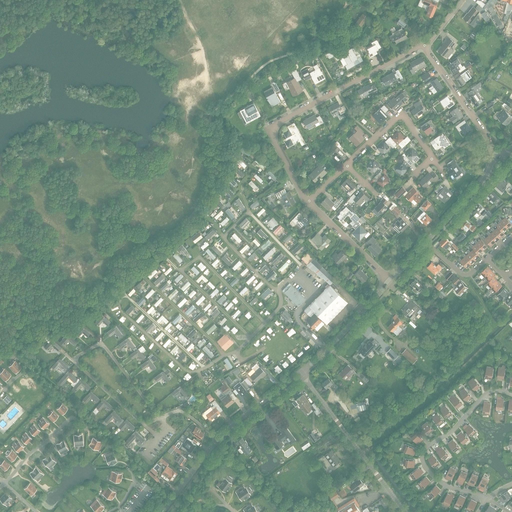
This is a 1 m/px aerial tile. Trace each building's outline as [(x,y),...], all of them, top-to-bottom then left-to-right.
[(422,0),(422,3),(430,6),(426,15),(431,17),(431,16),(432,16),(436,8),(435,8),(438,0),(422,0)] [(496,0),(489,0),(484,7),(485,8),(487,7),(490,11),(488,12),(490,15),(491,14),(493,18),(492,18),(494,22),(495,21),(497,25),(496,25),(498,29),(499,28),(500,29),(501,30),(503,29),(503,28),(504,27),(492,7),(498,1),(496,0)] [(511,0),(500,0),(500,2),(508,4),(508,6),(506,6),(504,13),(506,14),(505,15),(504,19),(503,22),(506,23),(511,12),(511,6),(511,0)] [(463,18),(470,24),(479,12),(473,7),(467,15),(466,15),(463,18)] [(354,26),(358,29),(367,17),(363,14),(354,26)] [(397,22),(405,28),(409,22),(402,16),(399,19),(400,19),(397,22)] [(403,30),(402,28),(392,33),(392,34),(389,36),(392,42),(395,40),(396,42),(400,40),(400,39),(402,38),(403,39),(407,37),(403,30)] [(438,51),(444,56),(455,43),(448,38),(443,45),(438,51)] [(367,48),(371,56),(377,53),(375,50),(381,47),(377,39),(371,43),(372,45),(367,48)] [(357,59),(352,62),(348,55),(343,57),(347,64),(345,66),(347,69),(359,63),(357,59)] [(424,68),(427,67),(421,57),(410,63),(411,66),(408,67),(413,75),(415,73),(414,71),(423,66),(424,68)] [(464,66),(460,68),(457,65),(460,63),(458,59),(448,65),(451,69),(450,69),(453,73),(458,70),(460,72),(466,68),(464,66)] [(308,71),(305,72),(302,74),(305,80),(311,77),(315,84),(325,79),(319,68),(310,73),(308,71)] [(491,76),(494,78),(501,70),(498,68),(491,76)] [(286,83),(293,96),(302,91),(297,81),(301,79),(296,69),(293,71),(294,73),(292,74),(295,78),(286,83)] [(400,79),(403,78),(398,69),(395,71),(396,73),(394,74),(393,72),(381,79),(385,85),(396,79),(399,77),(400,79)] [(457,79),(461,85),(471,78),(468,73),(469,72),(468,70),(460,75),(461,76),(457,79)] [(428,72),(421,77),(424,81),(431,77),(428,72)] [(432,77),(425,81),(425,82),(424,82),(426,85),(430,82),(432,86),(429,88),(430,91),(431,90),(434,94),(437,92),(443,88),(436,78),(434,80),(432,77)] [(271,83),(276,92),(279,90),(274,81),(271,83)] [(470,99),(476,106),(482,102),(479,97),(482,96),(478,91),(482,89),(478,83),(469,88),(471,91),(468,92),(472,98),(470,99)] [(374,84),(371,86),(370,84),(357,91),(361,97),(373,91),(374,92),(377,90),(374,84)] [(264,93),(272,107),(280,102),(273,88),(264,93)] [(252,94),(251,94),(253,92),(251,90),(246,94),(248,98),(250,97),(251,100),(255,98),(252,94)] [(396,110),(407,99),(401,93),(395,99),(394,98),(391,101),(389,100),(385,104),(390,109),(393,107),(396,110)] [(451,99),(450,100),(447,95),(440,100),(443,106),(446,104),(448,108),(454,104),(451,99)] [(410,111),(415,118),(426,110),(419,101),(414,105),(415,107),(410,111)] [(343,105),(340,107),(338,102),(328,108),(331,114),(338,110),(340,115),(346,111),(343,105)] [(239,111),(246,123),(260,116),(253,103),(239,111)] [(384,118),(387,116),(384,113),(388,109),(384,105),(372,116),(379,123),(384,118)] [(450,119),(453,123),(463,116),(457,107),(450,112),(453,117),(450,119)] [(506,125),(511,119),(511,117),(506,111),(504,113),(503,113),(501,115),(502,116),(499,118),(500,118),(499,119),(500,121),(501,120),(506,125)] [(319,115),(316,117),(314,115),(303,121),(307,128),(315,123),(317,126),(323,122),(319,115)] [(421,126),(427,135),(434,131),(431,127),(433,125),(430,120),(421,126)] [(466,122),(466,123),(464,120),(455,126),(459,131),(461,130),(465,135),(472,131),(466,122)] [(301,145),(305,143),(294,123),(287,126),(289,129),(282,132),(286,138),(283,140),(287,148),(299,141),(301,145)] [(349,138),(356,145),(364,138),(359,134),(362,132),(356,126),(354,128),(356,131),(349,138)] [(392,145),(394,147),(395,148),(396,147),(395,146),(396,145),(395,145),(397,143),(402,148),(410,140),(407,136),(403,139),(402,138),(404,137),(399,133),(398,134),(396,132),(392,136),(394,138),(390,142),(389,142),(392,145)] [(442,145),(444,148),(450,144),(444,136),(442,133),(435,138),(437,141),(432,145),(435,150),(442,145)] [(389,142),(390,142),(388,139),(384,143),(382,142),(377,146),(379,148),(377,149),(382,153),(383,152),(384,153),(389,149),(388,148),(390,145),(393,148),(394,147),(392,145),(389,142)] [(332,152),(340,160),(346,155),(339,148),(341,146),(337,141),(333,145),(336,148),(332,152)] [(408,163),(410,165),(412,163),(410,161),(411,160),(413,161),(417,157),(416,155),(417,154),(413,149),(411,151),(410,149),(405,154),(407,155),(405,157),(404,156),(402,158),(404,160),(407,163),(408,163)] [(247,165),(239,158),(235,163),(237,165),(239,163),(244,168),(247,165)] [(255,161),(262,168),(265,165),(257,158),(255,161)] [(460,177),(460,176),(459,174),(461,173),(455,163),(456,163),(454,159),(447,164),(449,167),(448,168),(449,170),(447,171),(450,175),(452,174),(454,177),(456,179),(457,179),(460,177)] [(321,175),(322,176),(327,172),(322,168),(325,165),(320,160),(316,164),(318,166),(309,175),(315,181),(321,175)] [(405,169),(410,165),(408,163),(407,163),(404,160),(403,161),(404,162),(401,165),(400,163),(395,168),(396,169),(395,170),(399,175),(401,173),(402,175),(407,171),(405,169)] [(379,172),(382,170),(381,169),(380,170),(377,167),(379,165),(374,161),(373,162),(372,161),(367,165),(369,167),(367,168),(372,173),(373,171),(376,175),(379,172)] [(234,171),(242,177),(244,175),(237,168),(234,171)] [(268,173),(275,179),(277,177),(270,170),(268,173)] [(380,173),(379,172),(376,175),(374,177),(378,181),(377,182),(381,187),(382,185),(384,187),(388,182),(387,181),(388,180),(384,175),(382,177),(379,174),(380,173)] [(435,181),(438,178),(434,173),(431,176),(429,174),(420,182),(424,187),(434,179),(435,181)] [(263,180),(256,174),(254,176),(261,183),(263,180)] [(495,182),(501,187),(506,182),(500,177),(495,182)] [(347,193),(350,196),(356,189),(353,187),(355,185),(348,178),(342,184),(349,191),(347,193)] [(258,188),(251,180),(248,183),(256,191),(258,188)] [(435,190),(438,193),(443,187),(440,184),(435,190)] [(436,196),(444,203),(453,193),(445,186),(436,196)] [(234,194),(226,187),(224,189),(229,194),(228,195),(230,196),(231,196),(232,197),(234,194)] [(418,194),(418,193),(413,187),(407,193),(402,188),(395,195),(398,198),(403,193),(410,201),(413,199),(417,202),(419,200),(421,199),(421,198),(422,197),(418,194)] [(289,192),(285,194),(283,190),(275,194),(278,198),(281,196),(287,206),(295,202),(289,192)] [(491,191),(490,193),(488,191),(484,195),(487,197),(486,198),(492,204),(498,197),(491,191)] [(366,202),(369,199),(361,192),(356,197),(353,194),(349,198),(350,198),(347,201),(350,205),(354,200),(360,206),(365,201),(366,202)] [(217,197),(214,200),(222,208),(224,205),(220,200),(219,198),(218,199),(217,197)] [(328,198),(328,199),(326,198),(321,203),(328,210),(332,205),(336,209),(340,205),(335,201),(333,203),(328,198)] [(375,208),(380,213),(387,206),(384,204),(387,201),(383,198),(380,201),(381,201),(375,208)] [(421,206),(425,210),(431,204),(427,199),(421,206)] [(210,213),(216,204),(213,202),(207,211),(210,213)] [(479,212),(483,216),(487,212),(477,203),(470,211),(476,217),(477,217),(479,215),(478,214),(479,212)] [(389,208),(397,216),(401,212),(392,204),(389,208)] [(350,229),(352,226),(358,221),(359,219),(352,211),(351,212),(346,207),(337,216),(340,219),(339,220),(343,224),(346,222),(343,220),(348,215),(350,218),(352,220),(347,226),(350,229)] [(233,216),(226,208),(224,210),(231,218),(233,216)] [(265,210),(263,208),(257,214),(259,216),(265,210)] [(216,219),(223,212),(221,210),(214,217),(216,219)] [(423,222),(426,225),(432,220),(423,211),(417,218),(422,223),(423,222)] [(304,213),(302,215),(299,213),(290,223),(293,226),(299,221),(304,226),(309,221),(305,217),(306,215),(304,213)] [(223,226),(229,219),(227,217),(220,223),(223,226)] [(274,226),(278,222),(277,222),(278,221),(276,219),(275,220),(273,217),(270,220),(271,222),(274,226)] [(501,221),(507,228),(511,224),(505,217),(502,220),(500,217),(498,219),(500,221),(501,221)] [(243,228),(250,222),(246,218),(239,224),(243,228)] [(402,231),(408,225),(402,219),(399,221),(398,220),(396,223),(397,224),(393,228),(398,233),(401,230),(402,231)] [(473,224),(472,226),(470,224),(465,219),(459,225),(465,231),(468,228),(468,229),(469,229),(470,228),(474,232),(477,228),(473,224)] [(358,221),(352,226),(355,229),(352,233),(359,240),(364,236),(366,238),(370,234),(368,231),(367,232),(359,225),(361,224),(358,221)] [(503,232),(507,228),(501,221),(500,221),(498,224),(495,222),(494,223),(496,226),(496,225),(498,227),(503,232)] [(275,234),(282,227),(280,225),(273,232),(275,234)] [(505,234),(503,232),(498,227),(495,230),(493,227),(491,229),(493,231),(500,238),(505,234)] [(257,232),(262,237),(263,236),(265,238),(267,236),(260,229),(257,232)] [(207,240),(215,232),(213,230),(205,237),(207,240)] [(496,242),(500,238),(493,231),(490,234),(488,231),(486,233),(489,235),(496,242)] [(457,238),(460,242),(466,236),(463,232),(457,238)] [(324,235),(322,238),(317,233),(311,240),(321,250),(330,241),(324,235)] [(286,243),(292,237),(290,234),(283,240),(286,243)] [(491,246),(496,242),(489,235),(486,238),(484,235),(482,237),(484,240),(485,239),(491,246)] [(367,248),(375,256),(381,250),(373,242),(375,240),(372,237),(367,242),(370,245),(367,248)] [(439,242),(449,252),(452,250),(448,246),(450,245),(448,243),(450,241),(445,237),(439,242)] [(476,243),(483,250),(487,246),(481,239),(477,242),(475,240),(474,241),(476,244),(476,243)] [(270,242),(268,240),(261,246),(264,249),(268,244),(269,245),(270,244),(269,244),(270,242)] [(300,243),(291,251),(294,254),(302,246),(300,243)] [(478,254),(483,250),(476,243),(476,244),(473,246),(471,243),(469,245),(472,248),(472,247),(473,249),(474,249),(478,254)] [(188,252),(182,244),(176,249),(179,252),(181,250),(185,254),(188,252)] [(211,247),(219,255),(222,252),(214,245),(211,247)] [(215,256),(209,249),(206,252),(213,259),(215,256)] [(266,260),(274,251),(272,249),(263,257),(266,260)] [(480,256),(478,254),(474,249),(473,249),(470,252),(468,249),(466,251),(468,253),(469,253),(476,260),(480,256)] [(335,264),(338,266),(343,262),(342,261),(347,257),(341,251),(333,259),(337,262),(335,264)] [(250,261),(257,255),(254,252),(248,258),(250,261)] [(182,260),(175,253),(173,255),(180,263),(182,260)] [(221,258),(229,265),(231,263),(225,257),(228,255),(226,253),(224,256),(224,255),(221,258)] [(471,264),(476,260),(469,253),(468,253),(466,256),(464,253),(462,255),(464,257),(465,257),(471,264)] [(273,265),(281,257),(279,255),(271,263),(273,265)] [(467,268),(471,264),(465,257),(464,257),(461,260),(459,257),(457,259),(460,262),(460,261),(467,268)] [(330,285),(336,279),(314,258),(308,265),(322,279),(323,278),(330,285)] [(241,263),(239,260),(232,268),(235,270),(241,263)] [(281,271),(288,264),(286,262),(279,269),(281,271)] [(438,265),(437,266),(431,262),(427,267),(435,274),(438,270),(443,275),(445,273),(440,268),(441,267),(438,265)] [(266,269),(269,272),(272,269),(268,266),(268,267),(265,264),(259,271),(262,273),(266,269)] [(200,272),(192,265),(190,267),(198,275),(200,272)] [(484,278),(492,271),(487,266),(480,273),(480,272),(477,275),(479,277),(481,274),(484,277),(484,278)] [(155,269),(147,276),(150,278),(159,270),(156,268),(155,269)] [(222,276),(228,270),(226,268),(220,274),(222,276)] [(242,276),(248,270),(246,268),(240,274),(242,276)] [(354,274),(362,282),(368,277),(359,269),(354,274)] [(268,281),(276,274),(273,271),(266,278),(268,281)] [(454,275),(450,271),(445,277),(448,281),(454,275)] [(489,282),(494,277),(496,275),(492,271),(484,278),(484,277),(481,279),(483,281),(485,279),(488,282),(489,282)] [(161,275),(154,282),(156,285),(160,281),(161,281),(163,280),(162,279),(163,278),(165,276),(164,276),(165,275),(163,273),(161,275)] [(180,274),(174,280),(177,282),(183,276),(180,274)] [(248,284),(255,277),(253,275),(246,282),(248,284)] [(452,281),(456,285),(461,280),(457,276),(452,281)] [(490,288),(498,281),(494,277),(489,282),(488,282),(487,284),(486,283),(484,286),(485,288),(487,285),(490,288)] [(137,289),(145,282),(143,279),(135,287),(137,289)] [(167,282),(160,289),(162,291),(167,286),(168,287),(169,286),(168,285),(169,284),(170,284),(171,283),(171,282),(169,279),(167,281),(167,282)] [(309,315),(313,312),(314,311),(327,323),(348,302),(334,289),(340,283),(336,279),(330,285),(304,310),(309,315)] [(412,290),(417,294),(418,294),(419,293),(423,289),(421,287),(422,286),(415,279),(410,284),(414,288),(412,290)] [(188,281),(181,288),(184,291),(191,284),(188,281)] [(256,290),(263,283),(261,281),(254,287),(256,290)] [(490,288),(488,290),(489,292),(491,289),(495,293),(502,286),(498,281),(490,288)] [(283,290),(298,306),(306,299),(290,283),(283,290)] [(459,289),(462,292),(467,287),(464,284),(459,289)] [(242,295),(248,289),(245,286),(239,293),(242,295)] [(213,297),(219,291),(216,288),(210,294),(213,297)] [(507,298),(508,296),(506,294),(508,292),(504,288),(497,296),(501,300),(502,299),(504,301),(507,298)] [(148,298),(154,291),(152,289),(145,296),(148,298)] [(170,299),(178,291),(176,289),(168,297),(170,299)] [(203,295),(195,302),(198,305),(205,298),(203,295)] [(220,303),(226,297),(223,295),(218,301),(220,303)] [(156,306),(163,299),(161,297),(154,304),(156,306)] [(187,300),(179,307),(182,309),(186,305),(187,306),(189,304),(188,304),(189,303),(188,302),(189,300),(188,299),(187,300)] [(468,308),(470,311),(477,306),(475,304),(477,302),(475,299),(470,304),(471,305),(468,308)] [(415,311),(417,312),(420,309),(412,302),(407,307),(408,309),(404,313),(410,317),(415,311)] [(128,314),(134,307),(132,305),(125,312),(128,314)] [(195,305),(186,313),(188,315),(193,311),(194,312),(195,311),(194,310),(197,307),(195,305)] [(173,308),(171,306),(164,312),(166,314),(169,311),(170,312),(171,311),(170,310),(173,308)] [(217,309),(211,314),(214,318),(220,312),(217,309)] [(281,313),(287,319),(291,316),(285,309),(281,313)] [(203,314),(201,312),(193,319),(195,322),(203,314)] [(313,312),(309,315),(311,317),(307,321),(309,323),(307,325),(311,330),(313,328),(314,328),(322,320),(313,312)] [(175,324),(182,317),(179,314),(172,321),(175,324)] [(107,325),(110,322),(102,315),(94,323),(97,326),(102,321),(107,325)] [(400,324),(401,325),(403,322),(395,315),(393,318),(395,320),(388,327),(389,327),(393,331),(393,332),(393,331),(397,335),(402,329),(398,326),(400,324)] [(201,328),(210,320),(208,318),(199,326),(201,328)] [(208,334),(216,326),(214,324),(213,325),(206,332),(208,334)] [(90,334),(82,326),(81,327),(79,326),(77,328),(78,330),(74,334),(77,337),(82,332),(87,337),(90,334)] [(119,337),(122,334),(115,326),(107,333),(109,336),(115,331),(119,337)] [(190,338),(197,331),(194,328),(187,336),(190,338)] [(157,341),(164,334),(162,332),(155,339),(157,341)] [(73,344),(76,341),(68,334),(60,342),(63,345),(68,339),(73,344)] [(235,343),(226,335),(218,343),(227,351),(235,343)] [(131,349),(134,346),(128,338),(119,345),(121,348),(127,344),(131,349)] [(57,350),(60,347),(52,339),(44,348),(47,350),(52,345),(57,350)] [(165,347),(171,341),(169,339),(163,345),(165,347)] [(200,347),(206,341),(203,339),(197,345),(200,347)] [(375,347),(378,344),(374,339),(371,342),(369,341),(360,351),(361,352),(359,354),(363,358),(365,356),(368,353),(369,355),(372,353),(370,351),(375,346),(375,347)] [(398,355),(391,348),(386,353),(394,360),(398,355)] [(141,360),(145,357),(138,349),(129,355),(132,359),(137,354),(141,360)] [(401,354),(412,364),(417,360),(406,349),(401,354)] [(181,361),(186,355),(184,353),(178,359),(181,361)] [(65,370),(68,367),(59,359),(52,367),(55,370),(59,365),(65,370)] [(152,370),(156,368),(149,359),(140,366),(143,369),(148,365),(152,370)] [(217,368),(220,370),(227,363),(224,360),(217,368)] [(9,367),(15,373),(21,367),(15,361),(9,367)] [(250,376),(255,382),(265,373),(256,363),(251,368),(255,372),(250,376)] [(349,377),(350,378),(351,376),(350,375),(354,371),(347,365),(339,373),(346,380),(349,377)] [(0,373),(0,376),(5,381),(11,375),(4,369),(0,373)] [(74,387),(80,380),(78,378),(77,379),(68,371),(58,382),(61,385),(68,377),(73,381),(71,384),(74,387)] [(169,374),(166,376),(163,371),(154,378),(156,381),(162,377),(166,383),(169,380),(168,378),(170,376),(169,374)] [(356,374),(366,383),(368,380),(359,371),(356,374)] [(468,382),(475,390),(480,386),(473,378),(468,382)] [(80,380),(74,387),(77,390),(82,384),(88,390),(90,387),(81,379),(80,380)] [(331,380),(330,381),(328,379),(322,384),(326,389),(331,385),(333,388),(331,390),(334,392),(338,386),(335,384),(335,385),(331,380)] [(249,387),(244,380),(241,382),(246,389),(249,387)] [(240,391),(242,395),(247,391),(239,382),(234,387),(238,393),(240,391)] [(221,399),(227,407),(234,401),(229,395),(232,393),(226,384),(221,388),(226,395),(221,399)] [(185,388),(184,388),(182,385),(171,393),(174,396),(179,392),(183,398),(186,395),(187,396),(188,396),(190,395),(186,390),(185,388)] [(459,392),(466,401),(471,397),(464,388),(459,392)] [(97,402),(99,399),(90,391),(83,399),(86,402),(91,397),(97,402)] [(309,407),(311,406),(302,395),(296,400),(295,401),(295,400),(292,402),(295,407),(299,404),(306,413),(310,410),(309,407)] [(463,404),(456,395),(454,397),(453,395),(449,398),(457,408),(463,404)] [(191,404),(198,398),(196,396),(191,401),(189,400),(185,402),(188,406),(191,404)] [(110,410),(112,407),(103,399),(95,408),(96,409),(97,408),(99,410),(104,405),(110,410)] [(220,412),(216,408),(219,406),(214,400),(212,402),(214,405),(211,407),(202,413),(202,415),(205,418),(206,419),(208,417),(210,420),(220,412)] [(314,411),(317,415),(321,412),(314,403),(311,405),(315,410),(314,411)] [(57,409),(62,414),(67,409),(62,404),(57,409)] [(440,410),(447,418),(452,414),(445,405),(440,410)] [(48,416),(53,421),(58,416),(53,411),(48,416)] [(122,419),(113,411),(104,421),(107,423),(113,417),(117,421),(115,423),(118,426),(124,420),(122,419)] [(432,417),(439,426),(444,422),(437,413),(432,417)] [(38,424),(44,429),(49,423),(43,418),(38,424)] [(132,430),(135,427),(126,419),(118,427),(121,430),(126,425),(132,430)] [(422,426),(428,434),(433,430),(427,422),(422,426)] [(290,444),(295,440),(283,424),(278,428),(282,433),(275,438),(274,437),(270,440),(276,449),(283,444),(281,441),(286,437),(290,444)] [(464,429),(472,436),(477,432),(469,424),(464,429)] [(29,431),(34,436),(39,431),(34,426),(29,431)] [(198,427),(197,428),(195,427),(192,431),(194,432),(193,434),(200,439),(204,433),(200,430),(201,429),(198,427)] [(141,443),(144,440),(135,431),(125,443),(128,445),(135,437),(141,443)] [(456,436),(464,444),(468,440),(461,431),(456,436)] [(410,436),(418,444),(422,439),(415,432),(410,436)] [(21,439),(26,444),(31,439),(26,434),(21,439)] [(82,435),(82,434),(79,435),(74,436),(74,444),(77,444),(78,446),(83,445),(82,435)] [(317,439),(320,437),(318,434),(315,436),(314,434),(309,438),(312,442),(313,442),(314,443),(318,440),(317,439)] [(251,450),(247,444),(245,440),(244,441),(241,437),(236,441),(241,448),(246,453),(251,450)] [(93,438),(92,438),(91,441),(92,441),(89,446),(97,449),(98,447),(100,447),(102,443),(93,438)] [(186,449),(190,452),(195,445),(186,438),(181,446),(182,446),(181,447),(185,450),(186,449)] [(448,443),(454,452),(460,448),(453,439),(448,443)] [(63,441),(60,442),(60,443),(56,445),(59,452),(62,451),(63,453),(68,450),(63,441)] [(13,447),(18,452),(23,447),(18,442),(13,447)] [(170,453),(176,447),(173,444),(167,451),(170,453)] [(402,450),(412,454),(415,449),(405,444),(402,450)] [(437,451),(443,460),(449,456),(442,447),(437,451)] [(324,455),(333,466),(339,461),(331,450),(324,455)] [(6,456),(11,461),(16,456),(11,451),(6,456)] [(113,462),(114,463),(116,462),(116,461),(112,452),(107,454),(108,456),(105,457),(108,464),(113,462)] [(175,461),(182,465),(186,458),(180,454),(175,461)] [(49,455),(48,455),(46,457),(42,461),(48,467),(50,465),(51,466),(55,462),(49,455)] [(428,459),(434,467),(439,463),(433,455),(428,459)] [(403,465),(414,467),(415,460),(404,459),(403,465)] [(0,464),(0,466),(4,470),(9,465),(4,460),(0,464)] [(155,471),(160,466),(157,464),(155,466),(155,465),(152,468),(148,472),(155,479),(157,477),(155,475),(157,472),(155,471)] [(169,478),(172,480),(176,473),(166,466),(162,473),(165,475),(163,478),(168,481),(169,478)] [(36,468),(35,467),(33,470),(34,470),(30,474),(36,479),(38,477),(39,479),(43,475),(36,468)] [(445,476),(451,479),(456,470),(450,467),(445,476)] [(409,474),(413,479),(422,473),(418,468),(409,474)] [(120,477),(121,477),(122,474),(121,474),(111,471),(110,477),(112,477),(111,480),(119,482),(120,477)] [(461,471),(457,481),(462,483),(467,474),(461,471)] [(467,483),(473,486),(478,476),(472,474),(467,483)] [(224,478),(224,479),(222,477),(216,485),(225,492),(226,490),(227,491),(231,486),(230,485),(231,483),(224,478)] [(418,484),(422,488),(430,481),(426,477),(418,484)] [(477,487),(483,490),(488,480),(482,477),(477,487)] [(349,485),(354,492),(363,484),(358,478),(349,485)] [(326,484),(329,488),(336,484),(333,480),(326,484)] [(24,489),(31,495),(36,489),(30,483),(24,489)] [(243,499),(244,500),(249,497),(248,496),(250,494),(244,485),(236,491),(237,492),(236,493),(241,500),(243,499)] [(428,493),(433,498),(440,490),(436,485),(428,493)] [(113,495),(114,495),(115,493),(115,492),(107,487),(104,491),(105,492),(103,495),(110,499),(113,495)] [(328,494),(331,500),(339,496),(335,490),(328,494)] [(499,497),(503,503),(511,496),(508,491),(499,497)] [(0,498),(0,499),(5,505),(11,498),(6,493),(0,498)] [(442,503),(448,506),(453,497),(447,494),(442,503)] [(455,505),(461,508),(465,498),(460,495),(455,505)] [(373,511),(371,511),(358,511),(359,511),(357,507),(359,505),(354,497),(337,508),(339,511),(373,511)] [(466,509),(471,511),(477,503),(471,499),(466,509)] [(97,511),(101,509),(103,507),(96,500),(92,503),(94,505),(91,507),(96,511),(97,511)]
